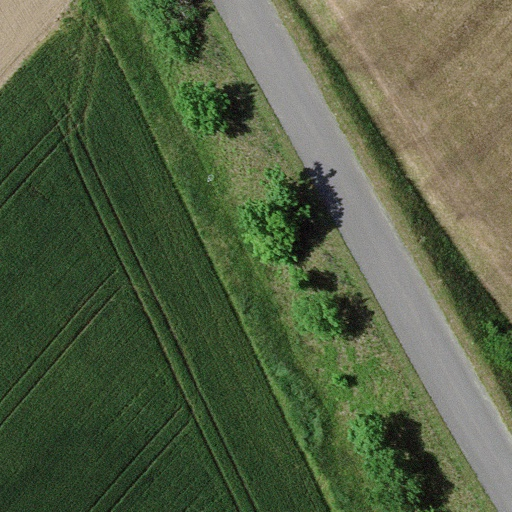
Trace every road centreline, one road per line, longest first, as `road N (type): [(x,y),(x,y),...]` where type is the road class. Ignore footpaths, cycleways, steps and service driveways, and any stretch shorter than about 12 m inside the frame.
road 1 (unclassified): [(511,487),(240,0)]
road 2 (track): [(105,0),(347,455)]
